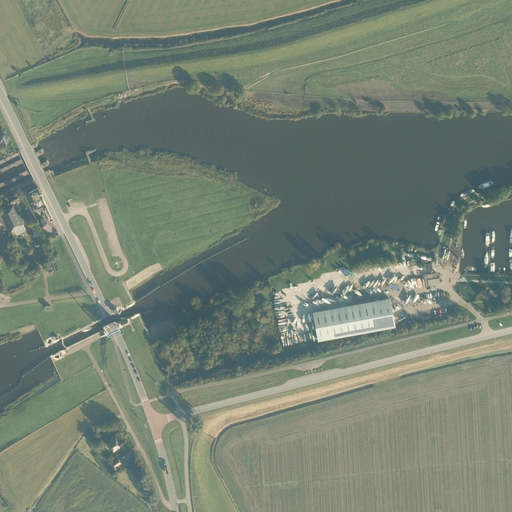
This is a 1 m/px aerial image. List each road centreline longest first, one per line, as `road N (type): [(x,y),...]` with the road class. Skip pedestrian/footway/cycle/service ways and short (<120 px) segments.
road 1 (secondary): [(180,414),(511,330)]
road 2 (primary): [(96,290),(0,92)]
road 3 (track): [(123,416),(86,423),(23,511)]
road 4 (primary): [(152,421),(96,290)]
road 5 (unclassified): [(173,503),(162,499),(107,387)]
